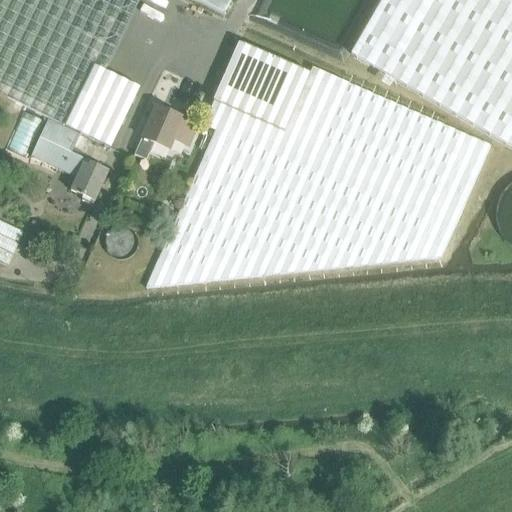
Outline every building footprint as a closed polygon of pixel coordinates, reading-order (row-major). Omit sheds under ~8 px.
[(0,0),(0,97),(51,122),(110,150),(123,124),(137,96),(139,91),(104,73),(139,0),(0,0)] [(194,0),(223,15),(231,0),(194,0)] [(511,0),(381,0),(350,55),(511,148),(511,0)] [(211,105),(212,105),(283,136),(308,78),(237,46),(211,105)] [(311,72),(308,78),(283,136),(212,105),(201,129),(214,135),(144,290),(312,274),(440,261),(488,151),(360,94),(311,72)] [(189,150),(199,128),(183,122),(184,119),(155,107),(134,157),(147,162),(154,145),(171,152),(174,143),(189,150)] [(63,162),(69,147),(45,136),(38,151),(63,162)] [(94,204),(108,174),(85,163),(71,194),(83,199),(81,203),(91,207),(93,203),(94,204)] [(157,252),(157,251),(156,246),(155,240),(152,236),(149,232),(145,229),(140,226),(135,224),(130,224),(125,224),(119,226),(113,229),(111,231),(106,236),(104,240),(102,246),(102,251),(102,256),(103,261),(106,265),(109,269),(112,273),(116,276),(122,278),(127,279),(134,278),(139,277),(145,274),(148,271),(152,267),(154,262),(156,257),(157,252)] [(0,226),(0,264),(7,268),(22,237),(0,226)]
